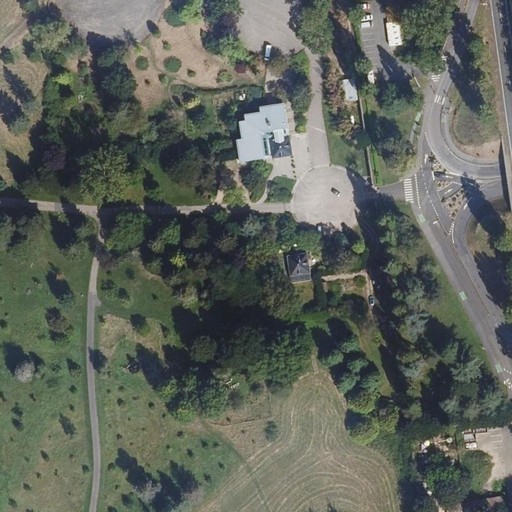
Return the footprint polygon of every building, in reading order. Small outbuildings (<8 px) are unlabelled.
[(390,46),(401,45),(400,32),(389,33),(390,46)] [(252,147),(241,148),(243,166),(270,164),(269,162),(277,161),(277,163),(297,161),(295,139),(292,139),(290,113),(268,115),(268,116),(269,123),(250,125),(252,147)] [(248,125),(250,125),(269,123),(268,116),(247,118),(248,125)] [(241,144),(241,148),(252,147),(250,125),(248,125),(242,126),(244,144),(241,144)] [(292,260),(294,281),(315,278),(312,258),(292,260)] [(315,278),(294,281),(295,288),(316,286),(315,278)] [(502,497),(446,506),(447,511),(482,511),(504,508),(502,497)]
